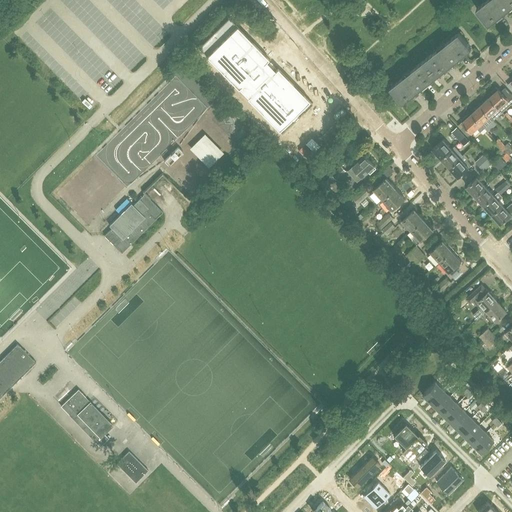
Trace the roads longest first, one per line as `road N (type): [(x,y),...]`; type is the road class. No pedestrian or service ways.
road 1 (residential): [(397,144),(263,0)]
road 2 (residential): [(511,41),(397,144)]
road 3 (residential): [(496,256),(397,144)]
